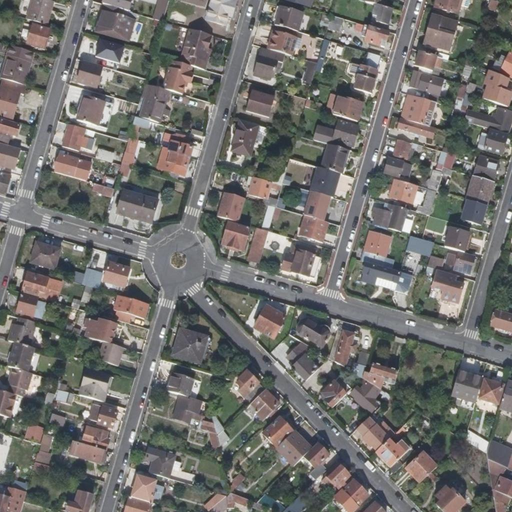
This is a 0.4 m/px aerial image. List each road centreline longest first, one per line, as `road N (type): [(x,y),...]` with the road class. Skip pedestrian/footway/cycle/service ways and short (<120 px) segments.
road 1 (residential): [(328,302),(415,0)]
road 2 (residential): [(191,284),(407,511)]
road 3 (residential): [(255,0),(187,243)]
road 4 (residential): [(175,286),(107,511)]
road 5 (residential): [(21,215),(83,0)]
road 6 (residential): [(467,345),(511,191)]
road 7 (residential): [(328,302),(467,345)]
road 8 (residential): [(159,255),(21,215)]
road 9 (residential): [(201,272),(328,302)]
